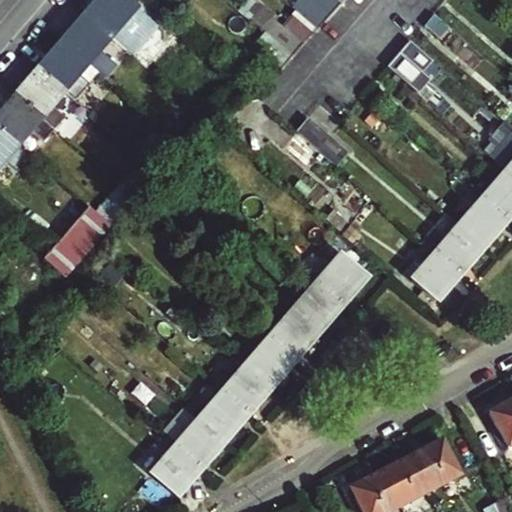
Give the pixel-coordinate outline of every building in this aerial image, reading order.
[(140,0),(96,0),(84,15),(109,36),(120,46),(144,19),(132,9),(140,0)] [(309,0),(327,16),(338,2),(335,0),(309,0)] [(109,36),(84,15),(61,42),(86,63),(105,79),(115,67),(96,51),(109,36)] [(302,17),(288,24),(297,42),(311,36),(302,17)] [(297,43),(277,27),(268,38),(287,55),(297,43)] [(287,55),(268,38),(264,34),(253,45),(277,67),(287,55)] [(420,93),(444,68),(414,39),(390,64),(420,93)] [(86,63),(61,42),(37,69),(62,91),(86,63)] [(13,97),(52,130),(64,117),(50,105),(62,91),(37,69),(13,97)] [(13,97),(0,112),(0,130),(30,156),(52,130),(13,97)] [(339,164),(351,150),(312,115),(286,143),(309,164),(323,149),(339,164)] [(30,156),(0,130),(0,162),(2,161),(16,172),(30,156)] [(166,138),(146,162),(156,171),(176,147),(166,138)] [(505,173),(498,167),(491,175),(498,181),(505,173)] [(274,187),(257,172),(245,187),(262,202),(274,187)] [(511,209),(511,179),(505,173),(498,181),(482,200),(504,219),(511,209)] [(479,247),(504,219),(482,200),(457,227),(479,247)] [(89,207),(55,246),(43,260),(64,277),(110,224),(89,207)] [(456,273),(479,247),(457,227),(434,254),(456,273)] [(456,273),(434,254),(410,281),(432,300),(456,273)] [(363,277),(339,258),(316,285),(339,305),(363,277)] [(0,275),(0,292),(8,289),(1,275),(0,275)] [(339,305),(316,285),(292,312),(315,332),(339,305)] [(0,312),(16,304),(8,289),(0,292),(0,312)] [(292,312),(268,339),(292,359),(315,332),(292,312)] [(268,339),(245,366),(268,386),(292,359),(268,339)] [(245,413),(268,386),(245,366),(221,393),(245,413)] [(220,441),(245,413),(221,393),(197,420),(220,441)] [(511,447),(511,401),(488,415),(508,450),(511,447)] [(197,467),(220,441),(197,420),(174,447),(197,467)] [(440,441),(409,457),(427,493),(458,477),(440,441)] [(173,495),(197,467),(174,447),(149,475),(155,481),(145,493),(156,501),(166,490),(173,495)] [(427,493),(409,457),(379,473),(397,508),(427,493)] [(360,511),(390,511),(397,508),(379,473),(349,489),(360,511)]
